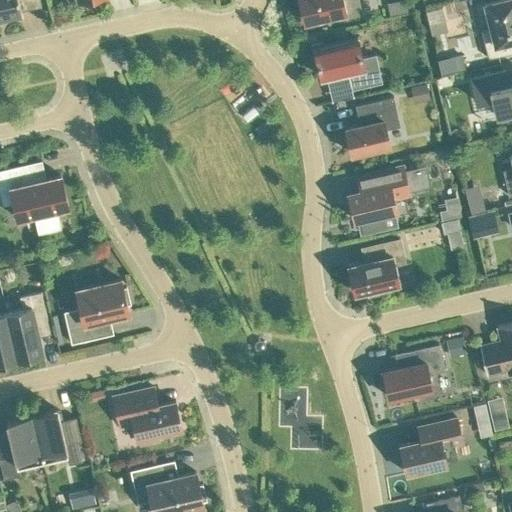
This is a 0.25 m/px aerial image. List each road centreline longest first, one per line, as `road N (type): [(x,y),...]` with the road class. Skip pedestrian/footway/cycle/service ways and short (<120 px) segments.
road 1 (residential): [(235,34),(283,84),(305,128),(314,189),(312,274),(328,336)]
road 2 (residential): [(192,342),(106,194),(81,111)]
road 3 (residential): [(192,342),(0,386)]
road 4 (residential): [(328,336),(511,293)]
road 5 (residential): [(328,336),(360,439),(372,511)]
road 6 (residential): [(244,511),(192,342)]
road 7 (residential): [(64,38),(168,15),(235,34)]
